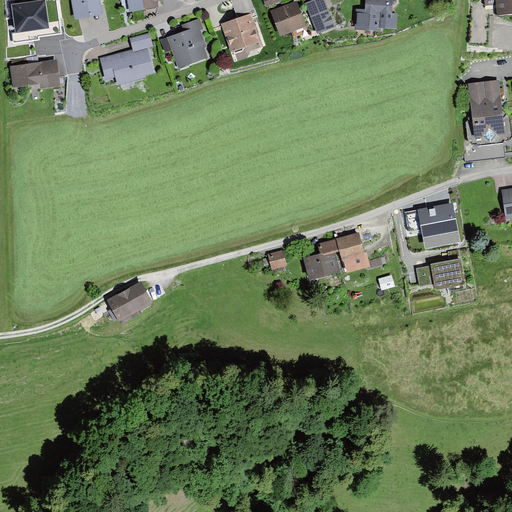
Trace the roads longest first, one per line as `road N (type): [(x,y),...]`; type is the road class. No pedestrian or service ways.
road 1 (residential): [(511,171),(444,183),(318,232),(237,253)]
road 2 (track): [(237,253),(146,275),(29,330),(0,334)]
road 3 (residential): [(224,0),(63,58)]
